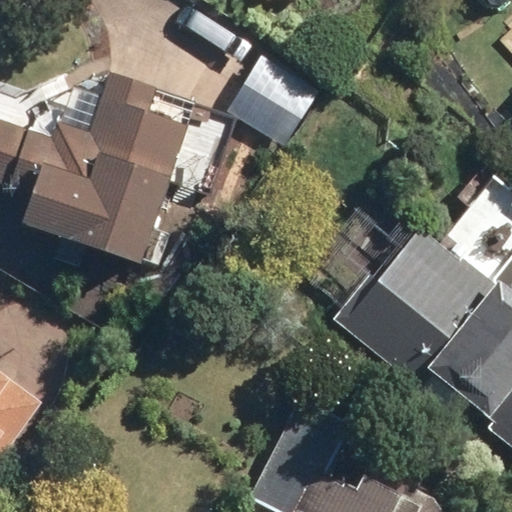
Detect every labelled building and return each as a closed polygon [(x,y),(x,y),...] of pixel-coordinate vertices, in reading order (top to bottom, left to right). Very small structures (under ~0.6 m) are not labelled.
[(255,0),(267,8),(271,0),(288,0),(302,9),(308,0),(255,0)] [(139,273),(187,128),(149,115),(157,91),(107,75),(98,101),(67,90),(50,143),(0,126),(0,190),(27,200),(16,232),(139,273)] [(416,225),(330,324),(442,420),(453,406),(511,456),(511,302),(504,296),(511,286),(511,181),(499,171),(437,243),(416,225)] [(0,458),(41,401),(0,371),(0,458)] [(438,511),(433,502),(432,502),(334,454),(350,423),(300,398),(248,503),(266,511),(438,511)]
